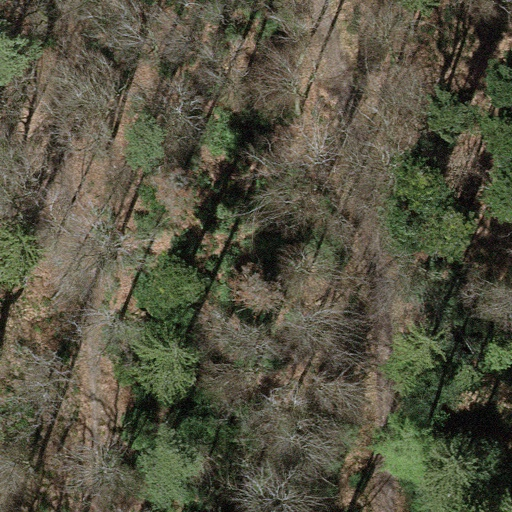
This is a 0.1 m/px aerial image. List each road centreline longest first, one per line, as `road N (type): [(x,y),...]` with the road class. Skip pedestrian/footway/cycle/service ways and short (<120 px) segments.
road 1 (track): [(377,511),(386,409),(381,303),(323,0)]
road 2 (track): [(110,511),(87,136),(64,0)]
road 3 (track): [(385,353),(511,308)]
